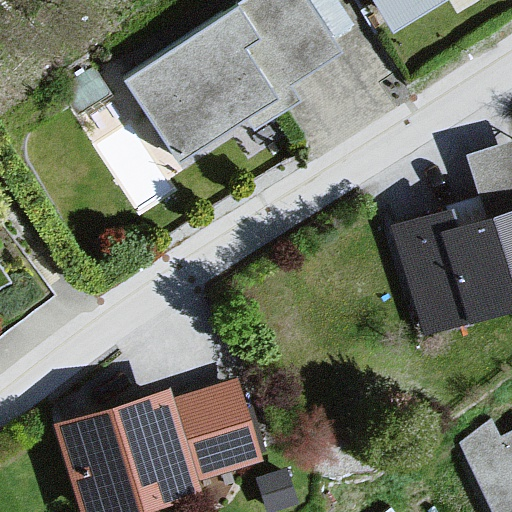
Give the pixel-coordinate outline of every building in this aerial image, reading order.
[(305,0),(240,0),(119,79),(175,164),(342,55),(305,0)] [(367,0),(388,33),(444,0),(367,0)] [(511,140),(468,155),(489,223),(511,215),(511,140)] [(452,206),(390,226),(425,337),(511,309),(511,215),(489,223),(460,232),(452,206)] [(164,391),(44,431),(71,511),(130,511),(262,467),(233,382),(169,404),(164,391)] [(511,511),(511,429),(501,435),(492,417),(460,441),(493,511),(511,511)] [(286,468),(259,476),(269,511),(273,511),(297,505),(286,468)] [(391,511),(384,502),(370,511),(391,511)]
